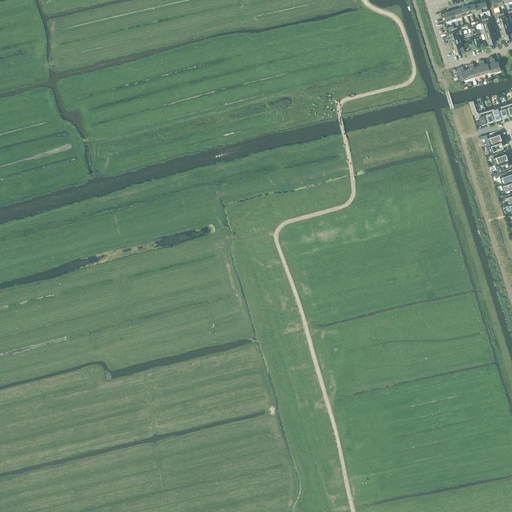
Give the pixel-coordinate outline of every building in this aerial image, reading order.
[(485,1),(480,3),(482,11),(488,9),(485,1)] [(451,20),(449,11),(443,13),(446,21),(451,20)] [(498,17),(500,23),(508,20),(506,15),(498,17)] [(480,23),(482,28),(491,25),(489,20),(480,23)] [(449,32),(451,38),(459,35),(462,34),(461,29),(449,32)] [(511,32),(511,30),(503,33),(505,38),(511,36),(511,32)] [(494,36),(485,38),(487,44),(496,41),(494,36)] [(463,45),(454,48),(456,53),(464,51),(463,45)] [(494,57),(491,58),(496,71),(501,70),(498,61),(495,61),(494,57)] [(490,63),(488,64),(487,64),(490,72),(490,73),(496,71),(491,58),(489,59),(490,63)] [(483,59),(481,60),(485,74),(490,72),(487,64),(488,64),(487,63),(484,63),(483,59)] [(480,65),(477,66),(480,75),(485,74),(481,60),(478,61),(480,65)] [(469,68),(466,69),(469,78),(475,77),(470,63),(468,64),(469,68)] [(473,63),(470,63),(475,77),(480,75),(477,66),(474,67),(473,63)] [(469,78),(466,69),(464,70),(463,66),(460,67),(457,68),(459,76),(462,75),(464,80),(469,78)] [(507,103),(500,106),(503,117),(508,116),(508,115),(507,115),(507,114),(509,113),(510,115),(507,103)] [(500,106),(493,108),(496,119),(500,118),(500,116),(502,115),(503,117),(500,106)] [(493,108),(485,110),(489,122),(493,120),(493,118),(495,118),(496,119),(493,108)] [(489,122),(485,110),(478,112),(481,124),(486,122),(485,121),(488,120),(489,122)] [(495,135),(487,137),(487,138),(490,144),(489,145),(501,141),(500,138),(501,137),(499,133),(495,134),(495,135)] [(489,145),(486,146),(489,154),(498,151),(497,151),(496,149),(503,146),(501,141),(489,145)] [(495,164),(495,165),(507,160),(506,158),(507,157),(506,153),(501,154),(493,157),(494,157),(496,164),(495,164)] [(507,160),(495,165),(497,170),(500,169),(501,170),(501,169),(509,166),(507,160)] [(501,184),(501,185),(511,180),(511,173),(507,174),(500,177),(502,184),(501,184)] [(511,180),(501,185),(503,190),(507,189),(507,190),(507,189),(511,187),(511,180)]
